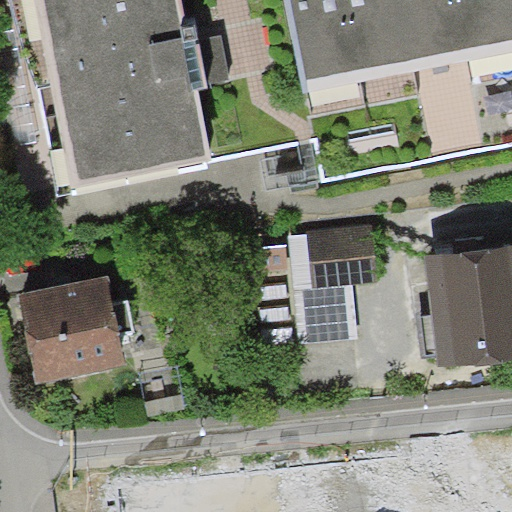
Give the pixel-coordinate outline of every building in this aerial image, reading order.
[(227,0),(41,0),(80,185),(259,148),(227,0)] [(511,0),(227,0),(259,148),(330,129),(334,177),(511,139),(511,0)] [(378,223),(290,236),(301,333),(359,331),(357,283),(381,277),(378,223)] [(511,240),(429,254),(438,304),(420,307),(427,354),(455,350),(457,361),(511,351),(511,240)] [(125,272),(20,296),(39,377),(145,358),(125,272)] [(511,511),(511,446),(115,485),(117,511),(511,511)]
